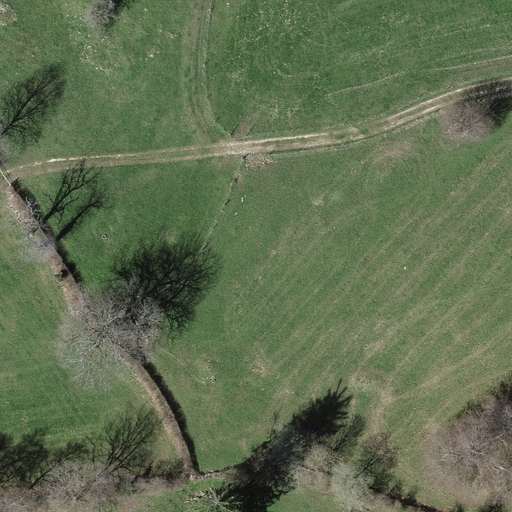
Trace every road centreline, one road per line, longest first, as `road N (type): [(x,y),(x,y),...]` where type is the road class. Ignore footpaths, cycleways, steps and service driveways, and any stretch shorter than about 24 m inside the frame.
road 1 (track): [(229,152),(338,138),(511,85)]
road 2 (track): [(197,0),(188,100),(202,130),(229,152)]
